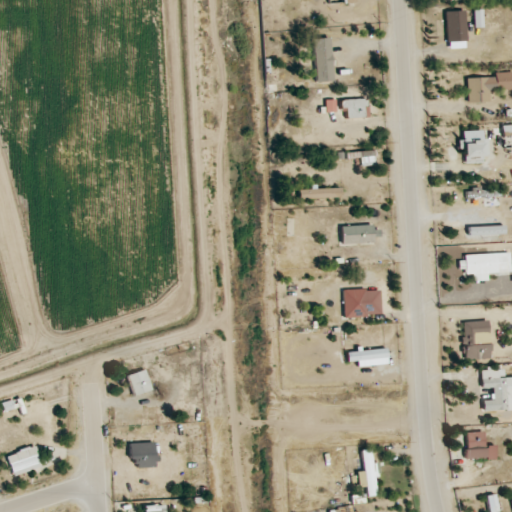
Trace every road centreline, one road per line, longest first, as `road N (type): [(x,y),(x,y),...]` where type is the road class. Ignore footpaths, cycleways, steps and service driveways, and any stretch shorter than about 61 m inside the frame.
road 1 (residential): [(438,511),(426,431),(401,0)]
road 2 (residential): [(91,384),(97,511)]
